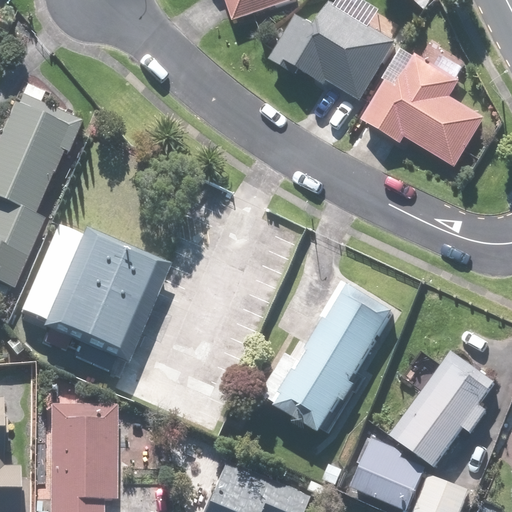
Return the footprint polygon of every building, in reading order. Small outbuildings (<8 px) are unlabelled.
[(229,0),(237,23),(303,0),(302,0),(229,0)] [(294,10),(265,57),(291,73),(294,67),(322,85),(328,80),(357,98),(392,43),(326,2),(313,22),(294,10)] [(403,148),(408,140),(459,170),(488,121),(455,101),(465,84),(462,83),(470,68),(426,42),(411,68),(401,62),(364,125),(403,148)] [(71,159),(86,123),(43,105),(47,95),(26,86),(0,149),(0,200),(2,202),(37,216),(62,156),(71,159)] [(37,216),(2,202),(0,205),(0,294),(7,298),(11,289),(19,292),(48,221),(37,216)] [(23,315),(49,326),(86,239),(58,227),(23,315)] [(86,239),(49,326),(123,357),(163,262),(89,231),(86,239)] [(311,349),(297,341),(265,402),(326,435),(343,403),(350,406),(360,387),(356,384),(396,308),(347,282),(311,349)] [(425,394),(394,438),(440,470),(467,430),(476,436),(492,413),(484,407),(500,385),(456,354),(446,367),(425,352),(405,380),(425,394)] [(0,511),(23,511),(26,467),(5,466),(9,402),(0,401),(0,511)] [(120,502),(121,406),(52,405),(50,511),(107,511),(108,502),(120,502)] [(410,454),(373,442),(356,493),(409,511),(415,511),(430,472),(407,464),(410,454)] [(229,463),(208,511),(303,511),(310,497),(229,463)] [(464,511),(473,490),(434,475),(420,511),(464,511)]
